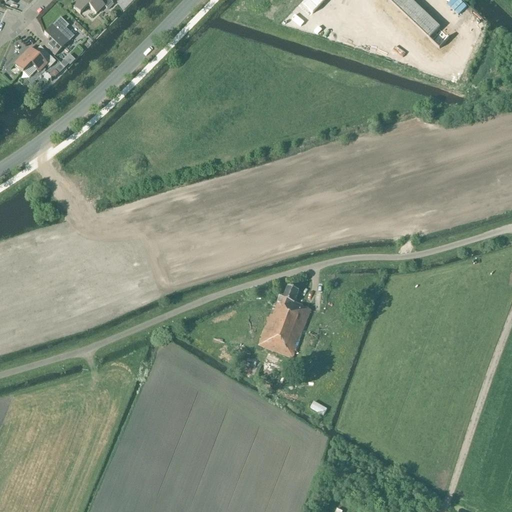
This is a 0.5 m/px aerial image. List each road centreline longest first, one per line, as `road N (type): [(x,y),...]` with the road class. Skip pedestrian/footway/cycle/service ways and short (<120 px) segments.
road 1 (unclassified): [(0,377),(80,354),(206,299),(338,261),(414,256),(511,229)]
road 2 (secondary): [(0,169),(117,77),(192,0)]
road 3 (unclassified): [(511,316),(442,511)]
